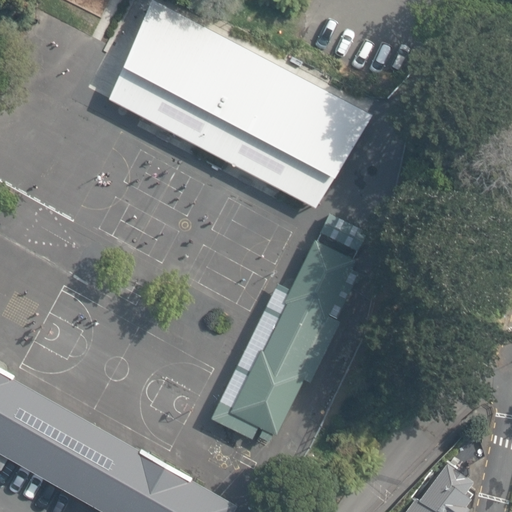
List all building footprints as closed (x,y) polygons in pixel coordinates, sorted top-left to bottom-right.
[(316,207),(373,114),(155,0),(151,0),(108,98),(316,207)] [(368,231),(330,213),(321,233),(358,251),(368,231)] [(259,425),(265,428),(261,436),(270,441),(273,434),(277,436),(305,380),(311,383),(342,320),(330,314),(356,260),(316,240),(291,291),(278,285),(212,419),(253,438),(259,425)] [(0,468),(2,469),(9,457),(107,511),(233,511),(239,503),(192,476),(194,474),(142,444),(141,447),(15,375),(16,372),(0,362),(0,468)] [(444,468),(415,501),(432,511),(471,511),(481,500),(444,468)] [(432,511),(415,501),(408,511),(432,511)]
